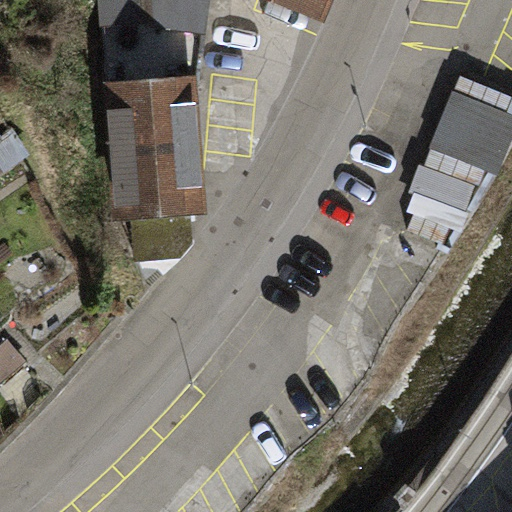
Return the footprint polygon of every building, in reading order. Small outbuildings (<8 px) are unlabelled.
[(100,0),(110,89),(103,89),(113,228),(132,227),(135,267),(180,266),(194,251),(191,224),(207,223),(201,84),(211,0),(100,0)] [(347,0),(253,0),(336,31),(347,0)] [(511,154),(511,99),(460,79),(425,169),(420,167),(410,195),(415,195),(407,214),(414,217),(409,231),(444,249),(452,232),(463,237),(496,178),(501,179),(511,154)] [(0,180),(31,161),(14,136),(0,145),(0,180)] [(0,393),(37,362),(9,330),(0,337),(0,393)]
